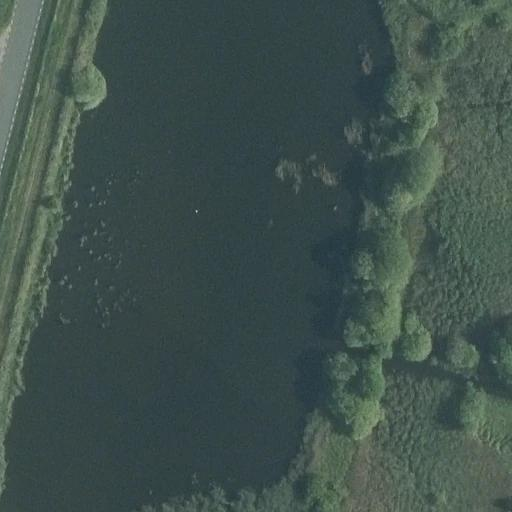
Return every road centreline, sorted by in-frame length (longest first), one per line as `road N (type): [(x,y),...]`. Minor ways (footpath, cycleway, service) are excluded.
road 1 (track): [(0,316),(78,0)]
road 2 (unclassified): [(0,121),(30,0)]
